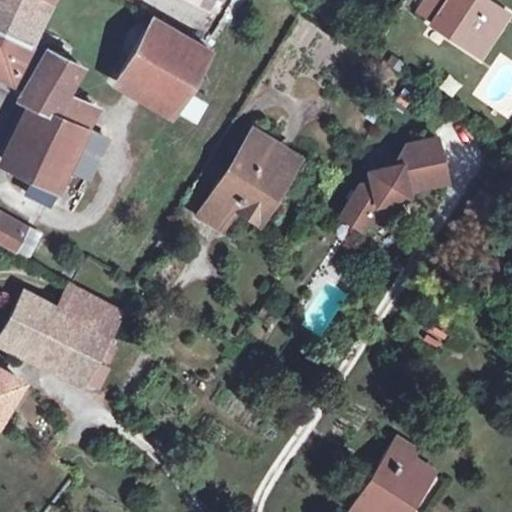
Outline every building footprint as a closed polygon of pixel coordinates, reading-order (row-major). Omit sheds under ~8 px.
[(0,0),(0,74),(11,80),(29,42),(49,0),(0,0)] [(506,13),(486,0),(425,0),(417,12),(431,21),(466,45),(475,32),(487,41),(506,13)] [(116,74),(176,108),(212,47),(151,13),(116,74)] [(479,53),(487,41),(475,32),(466,45),(479,53)] [(46,50),(29,42),(11,80),(25,86),(46,50)] [(25,86),(20,97),(41,108),(12,166),(35,177),(27,191),(48,201),(83,127),(52,112),(63,93),(79,66),(46,50),(25,86)] [(93,107),(63,93),(52,112),(83,127),(93,107)] [(220,177),(218,180),(240,194),(258,205),(278,173),(283,177),(293,160),(271,146),(274,141),(253,128),(223,178),(220,177)] [(443,177),(433,135),(403,142),(394,156),(396,162),(366,169),(370,180),(358,183),(339,214),(359,226),(364,217),(372,222),(388,218),(396,205),(393,195),(405,193),(403,187),(443,177)] [(256,219),(283,177),(278,173),(258,205),(240,194),(233,205),(256,219)] [(219,227),(233,205),(240,194),(218,180),(197,214),(219,227)] [(0,213),(0,242),(27,258),(38,234),(0,213)] [(337,224),(332,239),(357,247),(362,232),(337,224)] [(69,285),(57,307),(106,332),(116,310),(69,285)] [(102,340),(106,332),(57,307),(22,289),(0,330),(0,343),(30,358),(34,353),(97,385),(107,367),(92,359),(95,353),(104,357),(110,345),(102,340)] [(0,415),(22,378),(0,367),(0,415)] [(396,436),(350,508),(356,511),(405,511),(433,469),(412,455),(416,450),(396,436)]
